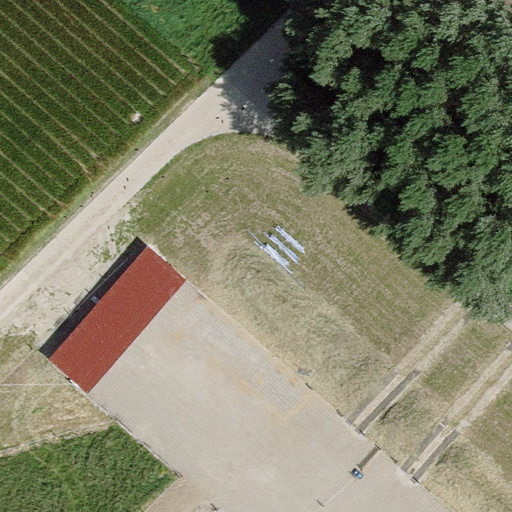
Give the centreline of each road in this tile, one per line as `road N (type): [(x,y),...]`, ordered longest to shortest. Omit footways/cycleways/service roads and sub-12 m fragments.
road 1 (track): [(511,313),(235,70)]
road 2 (track): [(0,300),(235,70)]
